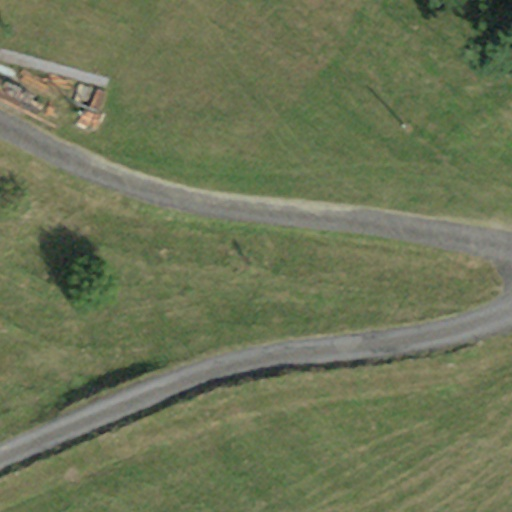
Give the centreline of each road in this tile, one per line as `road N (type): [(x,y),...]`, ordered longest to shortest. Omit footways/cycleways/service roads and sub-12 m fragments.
road 1 (unclassified): [(0,460),(223,360),(444,337),(511,301)]
road 2 (track): [(511,240),(193,205),(0,125)]
